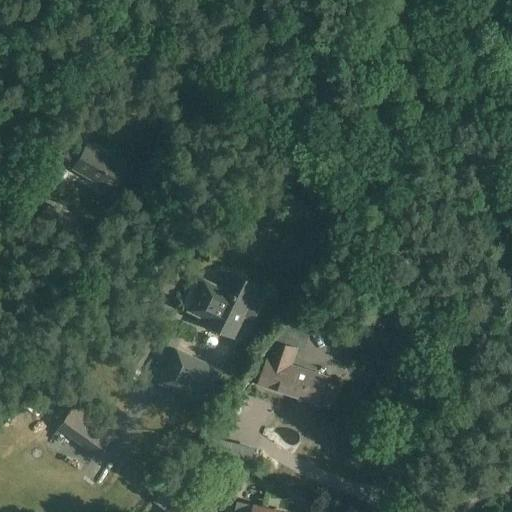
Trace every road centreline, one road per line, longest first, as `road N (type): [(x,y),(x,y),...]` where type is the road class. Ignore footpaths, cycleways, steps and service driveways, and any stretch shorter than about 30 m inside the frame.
road 1 (unclassified): [(405,448),(403,348),(392,289),(347,140)]
road 2 (unclassified): [(347,140),(70,0)]
road 3 (unclassified): [(405,448),(511,287)]
road 4 (unclassified): [(511,221),(347,140)]
